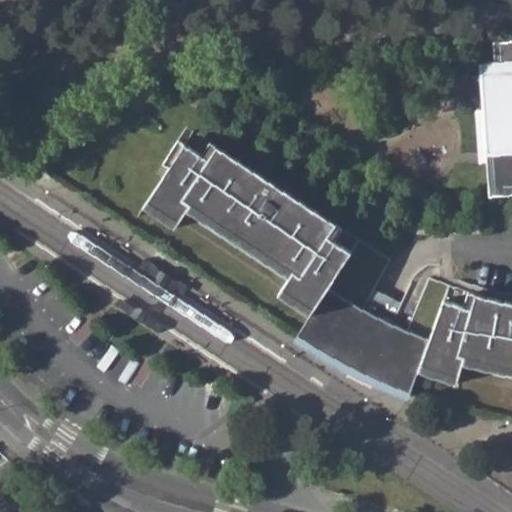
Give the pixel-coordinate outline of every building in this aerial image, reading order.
[(511,40),(491,42),(493,64),(498,124),(488,124),(481,125),(487,197),(511,194),(511,40)] [(452,62),(446,96),(476,102),(482,68),(452,62)] [(483,64),(488,124),(498,124),(493,64),(483,64)] [(390,259),(193,130),(143,206),(175,227),(186,209),(289,277),(277,294),(309,315),(300,330),(315,339),(311,344),(343,361),(395,383),(398,376),(415,382),(421,366),(459,380),(466,360),(511,371),(511,302),(498,300),(469,292),(445,283),(426,276),(401,328),(382,322),(358,308),(390,259)] [(181,292),(186,286),(165,273),(143,258),(139,264),(181,292)] [(118,295),(114,301),(135,314),(157,329),(161,322),(118,295)] [(315,339),(300,330),(296,335),(311,344),(315,339)] [(415,382),(398,376),(395,383),(396,383),(412,389),(415,382)]
